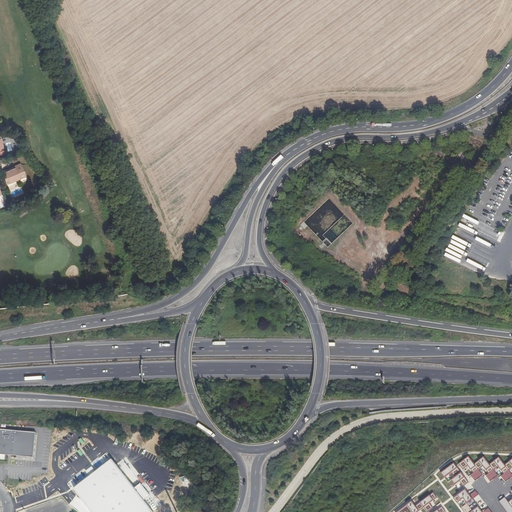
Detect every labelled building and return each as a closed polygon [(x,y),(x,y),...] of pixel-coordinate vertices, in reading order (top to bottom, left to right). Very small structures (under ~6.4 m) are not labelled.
[(21,166),(7,171),(7,169),(0,172),(6,185),(25,176),(21,166)] [(67,272),(72,277),(77,271),(71,266),(67,272)] [(36,432),(0,428),(0,454),(8,455),(8,456),(11,456),(11,455),(33,457),(36,432)] [(85,437),(83,444),(90,445),(92,438),(85,437)] [(137,451),(131,456),(136,462),(142,457),(137,451)] [(505,482),(511,477),(511,475),(509,471),(511,468),(511,459),(505,465),(499,457),(489,464),(484,457),(474,464),(469,456),(458,464),(463,470),(468,466),(473,473),(471,475),(475,481),(483,476),(478,470),(483,466),(489,474),(486,476),(490,482),(498,476),(493,470),(498,467),(504,474),(501,476),(505,482)] [(455,485),(460,481),(464,487),(469,483),(454,463),(441,473),(444,478),(451,472),(455,477),(451,480),(455,485)] [(69,509),(71,511),(135,511),(146,504),(142,499),(134,505),(121,489),(117,488),(115,488),(110,487),(104,492),(99,485),(97,487),(69,509)] [(491,511),(489,509),(483,511),(482,511),(473,499),(478,495),(476,491),(470,496),(465,489),(453,498),(457,503),(463,498),(473,511),(491,511)] [(511,511),(511,490),(511,491),(511,499),(508,502),(505,497),(499,502),(506,511),(511,511)] [(418,511),(424,508),(427,511),(432,507),(429,502),(436,496),(433,492),(415,506),(411,501),(396,511),(418,511)]
